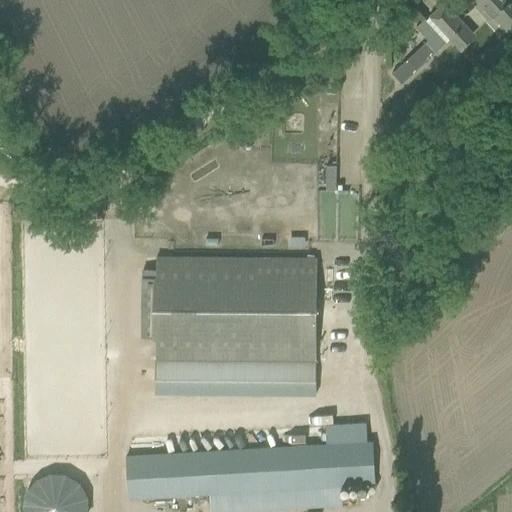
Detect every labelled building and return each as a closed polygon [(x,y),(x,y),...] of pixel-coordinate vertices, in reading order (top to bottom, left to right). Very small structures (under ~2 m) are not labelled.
[(511,0),(477,0),(480,2),(475,6),(487,19),(492,15),(507,31),(511,25),(511,0)] [(444,3),(429,17),(459,49),(474,36),(444,3)] [(428,40),(391,74),(400,84),(446,43),(424,19),(416,26),(428,40)] [(511,49),(502,40),(491,51),(502,63),(511,53),(511,49)] [(334,113),(340,107),(330,92),(324,97),(334,113)] [(335,189),(335,165),(326,165),(325,189),(335,189)] [(143,269),(142,338),(155,338),(155,359),(316,360),(317,259),(156,257),(156,270),(143,269)] [(155,359),(155,392),(315,393),(316,360),(155,359)] [(325,445),(366,443),(365,426),(324,427),(325,445)] [(366,443),(325,445),(212,451),(212,452),(214,488),(214,492),(323,485),(324,504),(338,503),(337,485),(374,483),(372,443),(366,443)] [(212,452),(169,455),(171,491),(214,488),(212,452)] [(171,491),(169,455),(126,457),(128,493),(171,491)] [(323,485),(214,492),(215,510),(324,504),(323,485)]
